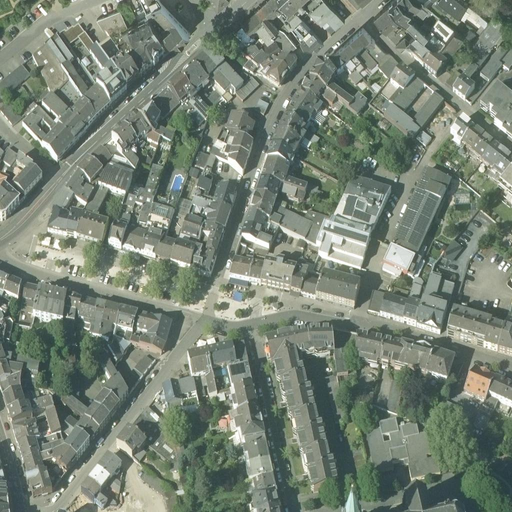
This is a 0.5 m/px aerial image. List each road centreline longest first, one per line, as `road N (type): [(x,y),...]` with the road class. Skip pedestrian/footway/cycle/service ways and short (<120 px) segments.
road 1 (residential): [(205,319),(283,95),(362,15)]
road 2 (secondary): [(0,238),(211,32)]
road 3 (residential): [(252,324),(295,314),(357,325),(511,371)]
road 4 (residential): [(55,511),(205,319)]
road 5 (residential): [(0,258),(205,319)]
road 6 (residential): [(362,15),(511,151)]
road 7 (residential): [(252,324),(292,511)]
